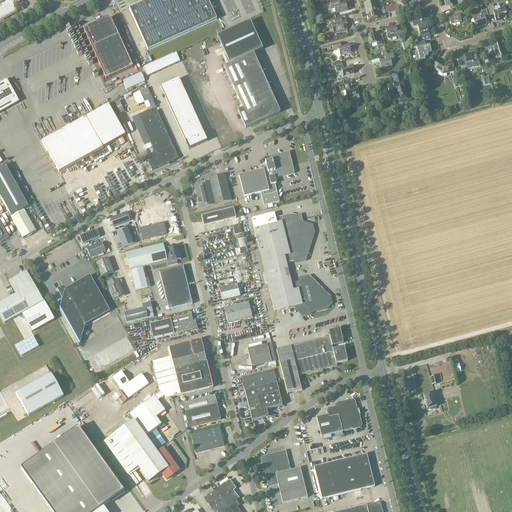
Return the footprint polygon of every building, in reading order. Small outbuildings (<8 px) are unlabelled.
[(0,0),(0,21),(17,12),(13,6),(23,0),(0,0)] [(148,0),(129,9),(148,51),(217,20),(210,4),(210,3),(210,2),(210,3),(209,2),(214,0),(213,0),(148,0)] [(336,14),(347,10),(345,2),(340,3),(339,0),(336,0),(330,2),(331,6),(334,5),(336,14)] [(405,8),(408,3),(402,0),(398,0),(397,3),(395,2),(394,5),(398,10),(400,5),(405,8)] [(454,0),(453,0),(452,0),(444,0),(446,6),(450,5),(450,8),(456,7),(454,0)] [(505,14),(506,13),(504,6),(500,8),(500,10),(494,11),(493,5),(487,6),(490,16),(494,15),(496,22),(502,21),(502,20),(503,19),(505,15),(505,14)] [(485,22),(489,20),(486,9),(480,11),(481,16),(473,19),(475,28),(486,25),(485,22)] [(460,15),(462,14),(461,10),(455,12),(456,15),(449,17),(451,25),(461,22),(460,15)] [(342,22),(342,20),(341,17),(333,19),(334,22),(331,23),(334,33),(347,30),(346,26),(347,25),(346,21),(342,22)] [(418,43),(424,41),(430,40),(426,22),(423,23),(422,19),(412,22),(414,27),(418,25),(421,37),(417,39),(418,43)] [(105,80),(132,68),(118,36),(116,36),(109,20),(97,25),(96,23),(83,30),(105,80)] [(217,36),(230,64),(224,67),(243,109),(238,111),(246,128),(280,113),(274,99),(275,99),(273,94),(272,95),(253,54),(263,49),(250,21),(217,36)] [(403,38),(402,35),(400,30),(397,31),(395,26),(385,29),(388,39),(390,39),(391,39),(392,39),(392,38),(398,36),(399,40),(403,38)] [(380,35),(377,36),(376,33),(368,35),(371,45),(376,43),(377,46),(382,45),(380,35)] [(424,41),(418,43),(414,44),(415,49),(417,49),(420,61),(425,59),(424,57),(428,56),(428,54),(432,53),(430,45),(425,46),(424,41)] [(340,56),(351,53),(349,45),(341,47),(339,43),(332,45),(333,51),(337,50),(338,52),(339,52),(340,56)] [(494,55),(495,59),(501,58),(504,57),(502,49),(504,49),(503,43),(497,45),(497,46),(492,47),(492,49),(489,50),(490,56),(494,55)] [(459,66),(463,65),(466,65),(467,69),(474,67),(477,66),(478,66),(480,66),(478,61),(477,61),(474,51),(469,52),(470,55),(464,56),(464,55),(456,57),(459,66)] [(176,52),(143,67),(147,76),(180,61),(176,52)] [(390,61),(394,59),(393,55),(385,57),(386,60),(379,61),(381,69),(392,67),(390,61)] [(437,61),(432,69),(438,72),(437,74),(442,77),(447,76),(446,74),(453,72),(453,73),(457,72),(455,67),(454,68),(453,66),(452,61),(446,63),(443,64),(437,61)] [(343,69),(342,65),(342,62),(332,65),(332,68),(335,67),(336,73),(342,72),(343,77),(354,74),(352,66),(343,69)] [(410,67),(403,69),(404,75),(407,74),(409,79),(413,78),(410,67)] [(408,99),(405,89),(402,80),(402,81),(400,73),(392,75),(394,82),(387,85),(389,93),(396,92),(398,102),(408,99)] [(213,76),(203,80),(205,83),(203,84),(209,100),(221,95),(213,76)] [(0,112),(19,102),(22,100),(10,78),(7,79),(0,83),(0,112)] [(179,79),(160,87),(189,150),(207,141),(179,79)] [(358,94),(356,87),(351,88),(350,83),(344,85),(346,90),(345,90),(347,97),(352,96),(353,100),(354,100),(358,99),(359,98),(358,94)] [(144,102),(148,101),(152,110),(155,108),(146,88),(139,91),(144,102)] [(59,172),(109,144),(125,135),(108,104),(41,141),(59,172)] [(146,157),(152,171),(178,159),(157,110),(152,112),(151,110),(138,116),(139,118),(155,153),(146,157)] [(223,131),(229,138),(231,137),(232,138),(236,135),(235,133),(238,131),(234,125),(229,128),(229,127),(223,131)] [(191,158),(195,157),(192,149),(186,151),(187,152),(184,154),(183,151),(181,152),(184,160),(187,159),(190,158),(191,158)] [(262,170),(239,176),(244,197),(261,193),(264,206),(279,202),(275,184),(276,183),(275,178),(294,173),(289,152),(268,157),(269,161),(265,161),(266,166),(262,167),(262,170)] [(36,231),(24,210),(29,207),(7,166),(0,169),(0,197),(11,217),(12,218),(23,239),(36,231)] [(199,208),(231,200),(225,174),(208,178),(210,183),(194,186),(199,208)] [(160,236),(172,234),(167,206),(137,211),(142,240),(160,237),(160,236)] [(201,216),(202,221),(204,226),(236,218),(233,208),(201,216)] [(113,227),(130,221),(127,212),(110,219),(113,227)] [(291,215),(276,218),(276,219),(274,213),(251,219),(254,228),(261,255),(280,250),(278,244),(278,242),(286,240),(284,232),(293,230),(293,229),(292,225),(302,223),(302,222),(301,218),(291,215)] [(0,242),(9,238),(0,222),(0,242)] [(265,274),(285,269),(286,263),(294,261),(295,260),(298,263),(305,261),(304,256),(307,255),(306,251),(309,250),(307,245),(310,244),(309,239),(312,239),(311,234),(314,233),(312,225),(302,222),(302,223),(292,225),(293,229),(293,230),(284,232),(286,240),(278,242),(278,244),(280,250),(261,255),(265,274)] [(123,248),(133,244),(136,243),(130,228),(117,233),(123,248)] [(100,237),(97,229),(79,236),(83,244),(100,237)] [(102,243),(86,249),(90,257),(105,251),(102,243)] [(163,244),(144,248),(149,265),(167,260),(163,244)] [(181,259),(178,245),(168,248),(171,261),(181,259)] [(129,270),(149,265),(144,248),(125,253),(129,270)] [(101,277),(114,272),(108,258),(96,263),(101,277)] [(192,304),(187,281),(183,266),(160,272),(168,306),(165,306),(166,311),(192,304)] [(147,288),(143,269),(142,269),(131,271),(136,291),(147,288)] [(267,284),(274,311),(295,306),(296,310),(303,316),(310,314),(313,312),(326,308),(331,304),(330,297),(327,298),(326,293),(323,294),(322,289),(318,289),(317,284),(314,285),(313,280),(310,281),(309,276),(302,278),(301,282),(298,281),(291,283),(287,278),(286,278),(284,270),(285,270),(285,269),(265,274),(263,274),(265,284),(267,284)] [(18,273),(19,275),(9,281),(16,294),(0,302),(0,315),(4,323),(22,314),(32,332),(54,320),(44,301),(34,284),(26,271),(22,273),(21,271),(18,273)] [(80,343),(85,327),(86,325),(110,311),(90,275),(65,289),(58,288),(57,288),(57,289),(66,305),(60,308),(80,343)] [(113,300),(125,296),(118,279),(107,284),(113,300)] [(220,289),(222,300),(240,296),(237,284),(220,289)] [(143,308),(124,313),(126,323),(148,318),(153,317),(153,313),(151,302),(144,304),(144,305),(143,306),(143,308)] [(252,318),(251,312),(248,302),(224,309),(228,324),(252,318)] [(183,333),(189,332),(199,330),(196,320),(193,321),(191,314),(149,324),(153,338),(183,331),(183,333)] [(339,329),(328,331),(330,337),(332,346),(343,343),(342,338),(338,338),(339,329)] [(15,346),(21,357),(39,347),(33,336),(15,346)] [(286,348),(276,350),(287,394),(302,391),(301,389),(298,376),(318,371),(318,373),(323,372),(322,370),(337,366),(337,364),(348,361),(344,347),(333,349),(332,346),(330,337),(286,348)] [(201,339),(169,347),(173,362),(160,365),(159,360),(153,361),(154,366),(153,366),(159,388),(161,392),(155,397),(154,396),(130,414),(137,424),(139,427),(146,436),(161,425),(156,417),(165,411),(158,401),(164,396),(166,399),(210,388),(210,389),(213,388),(207,362),(206,362),(206,358),(201,339)] [(248,349),(252,367),(272,362),(267,344),(248,349)] [(245,391),(277,383),(274,370),(242,378),(243,383),(242,383),(243,386),(244,386),(245,391)] [(121,371),(113,377),(128,398),(149,384),(142,374),(129,383),(121,371)] [(51,374),(16,394),(28,416),(63,396),(51,374)] [(430,378),(431,381),(432,385),(439,383),(437,375),(430,377),(430,378)] [(266,409),(269,408),(282,405),(277,383),(245,391),(252,421),(257,419),(258,420),(263,419),(263,418),(266,417),(268,415),(266,409)] [(432,392),(423,395),(427,409),(430,408),(431,410),(436,409),(435,407),(436,407),(435,403),(438,402),(436,398),(434,398),(432,392)] [(189,427),(221,420),(221,419),(215,395),(183,403),(189,427)] [(359,427),(361,425),(358,415),(357,414),(356,412),(356,411),(354,402),(352,400),(337,404),(336,406),(336,407),(329,409),(327,411),(328,415),(316,418),(321,437),(359,427)] [(63,406),(0,444),(0,468),(71,418),(63,406)] [(134,421),(105,443),(128,474),(138,467),(149,481),(161,472),(167,480),(179,470),(163,448),(157,453),(138,427),(139,427),(137,424),(136,425),(134,421)] [(78,427),(21,469),(51,511),(107,511),(103,506),(124,491),(78,427)] [(225,447),(222,435),(220,428),(191,435),(195,454),(225,447)] [(307,498),(300,468),(289,471),(288,466),(289,466),(285,452),(262,458),(269,486),(278,484),(283,504),(307,498)] [(367,454),(314,467),(322,500),(375,487),(367,454)] [(134,483),(144,498),(149,495),(138,478),(136,479),(137,481),(134,483)] [(229,480),(204,499),(213,511),(241,511),(238,507),(240,505),(237,500),(239,499),(233,491),(236,489),(229,480)] [(382,511),(380,504),(378,503),(367,506),(366,505),(336,511),(382,511)]
